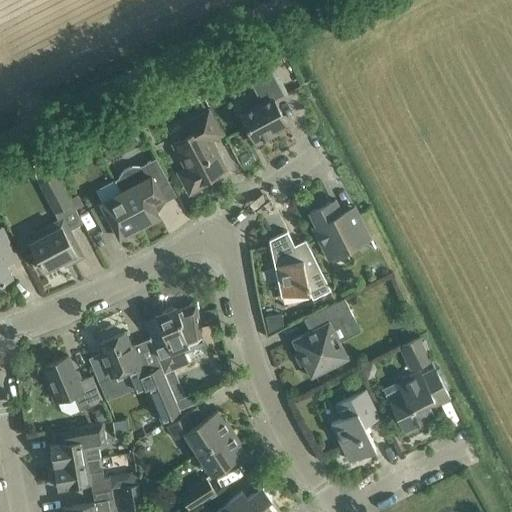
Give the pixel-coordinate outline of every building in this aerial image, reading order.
[(261,103),(240,114),(256,143),(276,133),(274,129),(286,123),(273,99),(284,94),(268,64),(247,75),(261,103)] [(200,128),(194,131),(173,143),(182,169),(178,172),(187,189),(192,190),(202,185),(203,180),(225,168),(209,139),(221,133),(208,110),(195,117),(200,128)] [(46,154),(29,163),(40,182),(41,184),(57,176),(56,174),(47,156),(46,154)] [(118,177),(115,179),(121,191),(139,226),(159,215),(152,202),(174,191),(156,157),(140,166),(131,165),(122,170),(118,177)] [(57,176),(41,184),(55,211),(71,202),(57,176)] [(119,237),(139,226),(121,191),(115,179),(96,189),(102,200),(90,207),(101,229),(112,224),(119,237)] [(79,194),(71,198),(76,208),(84,203),(79,194)] [(344,217),(342,211),(337,214),(330,201),(309,211),(316,224),(312,226),(328,258),(371,237),(357,211),(344,217)] [(37,237),(30,241),(33,247),(38,257),(38,258),(37,259),(39,263),(40,262),(44,269),(62,260),(68,257),(71,262),(84,255),(70,229),(69,227),(63,230),(58,219),(46,226),(48,231),(37,237)] [(6,263),(17,257),(1,226),(0,226),(0,288),(3,287),(2,281),(13,275),(6,263)] [(330,287),(318,264),(309,246),(297,251),(287,230),(269,239),(281,296),(309,290),(312,296),(330,287)] [(310,330),(292,339),(299,352),(304,363),(311,376),(329,367),(348,357),(340,341),(339,339),(333,327),(353,317),(343,297),(340,298),(321,308),(303,317),(310,330)] [(203,341),(201,328),(217,325),(214,308),(198,311),(197,301),(177,309),(176,306),(155,314),(165,339),(152,344),(159,361),(164,372),(189,361),(184,349),(203,341)] [(281,312),(265,315),(268,331),(283,324),(281,312)] [(175,399),(164,372),(159,361),(145,367),(138,351),(134,353),(124,330),(98,342),(112,375),(127,368),(133,382),(136,391),(148,386),(163,421),(180,410),(179,409),(175,399)] [(410,369),(431,358),(419,334),(398,345),(410,369)] [(79,380),(68,355),(42,365),(57,400),(73,394),(79,409),(102,399),(91,374),(79,380)] [(450,396),(440,378),(435,368),(422,374),(420,370),(396,382),(401,392),(388,399),(404,432),(435,416),(429,404),(435,401),(436,403),(450,396)] [(364,424),(379,417),(365,388),(336,403),(342,417),(331,422),(350,459),(375,447),(364,424)] [(185,395),(175,399),(179,409),(180,410),(199,402),(195,391),(185,395)] [(104,405),(93,410),(98,422),(109,417),(104,405)] [(184,432),(198,453),(233,430),(225,418),(224,419),(217,409),(196,423),(188,411),(167,425),(176,437),(184,432)] [(50,443),(54,465),(98,457),(98,456),(100,456),(98,444),(102,443),(105,439),(102,422),(75,427),(77,438),(50,443)] [(240,441),(233,430),(198,453),(212,474),(245,452),(239,442),(240,441)] [(100,469),(98,457),(54,465),(57,487),(90,481),(92,491),(111,488),(109,477),(104,478),(102,469),(100,469)] [(146,486),(151,479),(144,474),(139,481),(146,486)] [(206,477),(180,495),(190,510),(217,493),(206,477)] [(143,511),(138,483),(124,485),(128,511),(143,511)] [(226,502),(213,511),(276,511),(267,500),(272,496),(262,484),(257,488),(247,496),(242,489),(226,502)] [(113,498),(111,488),(92,491),(94,501),(61,507),(61,511),(109,511),(108,498),(113,498)]
